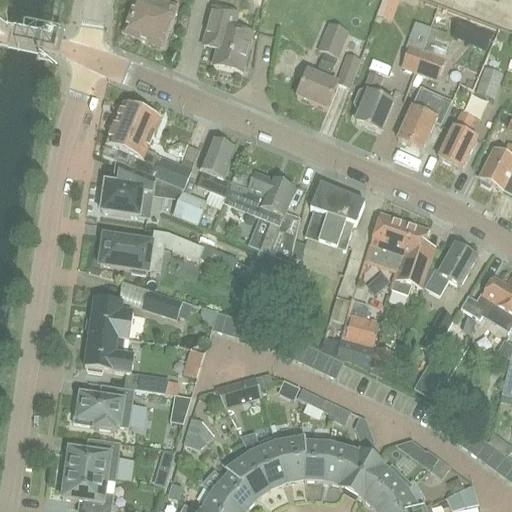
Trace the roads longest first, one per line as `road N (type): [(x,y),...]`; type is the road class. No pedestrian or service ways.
road 1 (residential): [(511,250),(389,181),(89,59)]
road 2 (residential): [(8,511),(53,183),(89,59)]
